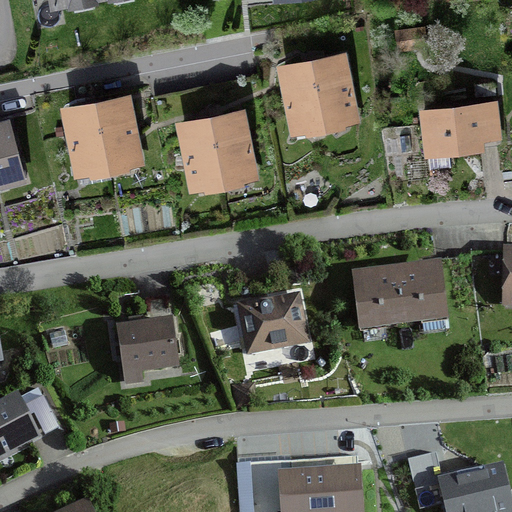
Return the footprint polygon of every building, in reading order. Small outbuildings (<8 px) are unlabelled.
[(424,45),(422,30),(397,33),(399,48),(424,45)] [(342,59),(313,65),(324,121),(353,116),(349,95),(352,93),(349,81),(346,80),(342,59)] [(298,126),(324,121),(313,65),(283,70),(287,92),(285,93),(287,106),(290,107),(294,127),(298,126)] [(130,122),(126,101),(97,107),(108,164),(137,158),(133,138),(136,136),(133,123),(130,122)] [(480,148),(475,106),(423,112),(428,153),(480,148)] [(74,149),(78,169),(108,164),(97,107),(67,113),(71,134),(69,136),(71,149),(74,149)] [(241,116),(212,121),(223,178),(252,172),(248,153),(251,151),(248,138),(245,137),(241,116)] [(193,184),(223,178),(212,121),(182,127),(186,148),(184,150),(186,163),(189,164),(193,184)] [(0,184),(23,178),(8,122),(0,124),(0,184)] [(362,327),(444,316),(438,268),(356,278),(362,327)] [(149,325),(171,322),(167,296),(145,299),(149,325)] [(272,307),(269,303),(265,302),(241,306),(248,344),(270,340),(271,346),(305,339),(298,302),(272,307)] [(177,364),(171,322),(149,325),(119,327),(125,371),(177,364)] [(234,388),(237,407),(255,404),(253,386),(234,388)] [(43,397),(22,408),(27,418),(34,414),(45,435),(59,428),(43,397)] [(0,453),(36,435),(27,418),(22,408),(17,399),(0,408),(0,453)] [(442,483),(448,511),(499,511),(511,509),(501,469),(442,483)] [(361,511),(359,471),(281,476),(283,511),(361,511)] [(240,511),(252,511),(251,496),(240,497),(240,511)]
